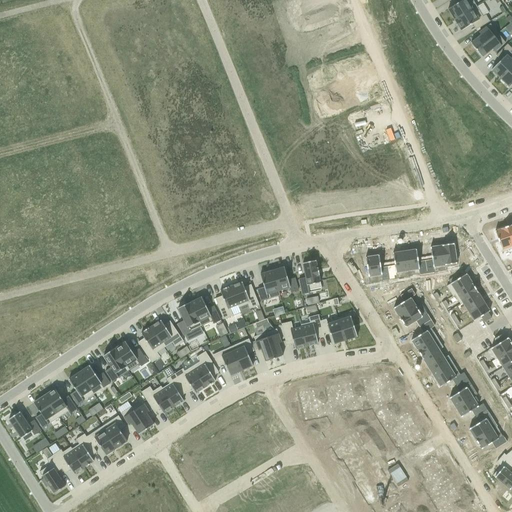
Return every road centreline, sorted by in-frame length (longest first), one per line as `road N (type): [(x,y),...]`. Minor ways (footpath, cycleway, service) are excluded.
road 1 (residential): [(297,244),(161,291),(0,401)]
road 2 (residential): [(354,0),(411,159),(444,220)]
road 3 (residential): [(199,0),(289,218)]
road 4 (residential): [(494,511),(399,358)]
road 5 (residential): [(165,252),(0,297)]
road 6 (residential): [(511,122),(417,0)]
road 7 (residential): [(344,511),(267,385)]
road 8 (residential): [(116,122),(165,252)]
road 9 (residential): [(399,358),(328,240)]
road 10 (residential): [(399,358),(267,385)]
road 11 (residential): [(66,0),(116,122)]
road 12 (residential): [(289,218),(165,252)]
road 13 (residential): [(267,385),(159,449)]
road 14 (residential): [(0,154),(116,122)]
